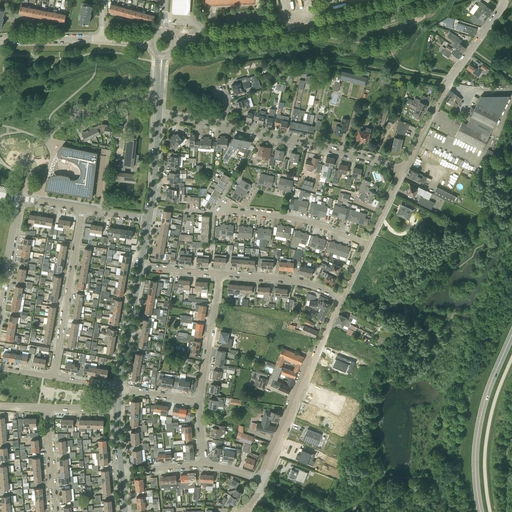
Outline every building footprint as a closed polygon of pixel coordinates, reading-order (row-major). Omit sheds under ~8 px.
[(172,0),(172,13),(176,13),(185,14),(190,14),(190,0),(172,0)] [(489,16),(493,10),(480,1),(477,5),(479,6),(476,9),(473,14),(478,18),(482,12),(489,16)] [(81,13),(79,22),(84,24),(84,23),(89,23),(91,16),(93,17),(93,16),(94,15),(94,14),(91,13),(92,13),(91,12),(92,6),(87,4),(87,5),(83,4),(81,13)] [(115,13),(117,6),(111,4),(109,11),(115,13)] [(26,15),(28,7),(21,6),(19,13),(26,15)] [(117,6),(115,13),(121,15),(123,7),(117,6)] [(128,16),(130,9),(123,7),(121,15),(128,16)] [(134,18),(136,11),(130,9),(128,16),(134,18)] [(140,20),(142,12),(136,11),(134,18),(140,20)] [(146,21),(148,14),(142,12),(140,20),(146,21)] [(59,13),(58,21),(64,22),(66,14),(59,13)] [(148,14),(146,21),(153,23),(155,16),(148,14)] [(453,25),(455,19),(448,17),(442,21),(453,25)] [(457,23),(455,29),(463,31),(468,33),(468,34),(475,36),(477,29),(457,23)] [(447,37),(455,42),(452,46),(453,46),(456,48),(462,53),(466,48),(457,41),(459,38),(450,32),(447,37)] [(447,45),(445,48),(452,53),(459,58),(462,53),(456,48),(453,46),(452,49),(447,45)] [(483,65),(481,68),(479,67),(478,69),(470,63),(466,68),(479,77),(481,74),(482,72),(481,72),(483,69),(485,71),(487,68),(483,65)] [(366,86),(369,76),(340,69),(338,79),(351,82),(366,86)] [(231,85),(232,89),(255,82),(255,81),(257,80),(256,75),(246,78),(245,77),(236,80),(237,83),(232,85),(231,85)] [(335,81),(333,88),(333,90),(338,91),(339,87),(340,88),(341,83),(335,81)] [(236,92),(236,95),(243,92),(242,89),(256,85),(255,82),(232,89),(233,92),(234,92),(235,93),(236,92)] [(456,107),(459,103),(462,99),(450,90),(447,95),(444,99),(447,101),(448,101),(452,104),(456,107)] [(467,124),(466,124),(489,136),(493,128),(510,95),(480,96),(470,117),(471,117),(467,124)] [(247,98),(236,102),(238,107),(243,106),(244,109),(250,107),(247,98)] [(411,103),(425,110),(428,104),(429,101),(421,98),(420,101),(419,101),(418,105),(417,104),(417,103),(412,100),(411,103)] [(425,110),(411,103),(405,101),(404,104),(403,109),(407,111),(409,107),(413,109),(414,111),(414,113),(412,116),(416,117),(415,118),(418,120),(418,118),(420,119),(421,116),(422,117),(425,110)] [(265,114),(264,120),(267,120),(266,126),(271,127),(275,110),(270,108),(269,114),(265,114)] [(289,117),(280,115),(282,108),(278,108),(275,124),(281,126),(280,129),(286,130),(289,117)] [(295,132),(299,110),(299,109),(293,108),(289,131),(295,132)] [(257,112),(255,118),(258,118),(257,124),(263,125),(264,120),(265,114),(266,111),(260,110),(260,112),(257,112)] [(299,110),(295,132),(301,133),(303,124),(300,123),(302,115),(304,116),(305,111),(299,110)] [(252,117),(255,118),(257,112),(254,111),(253,113),(248,112),(246,121),(251,122),(252,117)] [(387,114),(381,112),(378,121),(384,123),(387,114)] [(303,121),(303,124),(301,133),(307,134),(311,115),(308,114),(306,122),(303,121)] [(315,126),(314,129),(319,130),(324,116),(318,114),(316,118),(317,118),(315,126)] [(346,133),(349,119),(342,118),(341,122),(333,121),(331,130),(335,131),(334,134),(342,136),(343,132),(346,133)] [(398,121),(395,132),(404,135),(409,125),(398,121)] [(489,136),(466,124),(462,122),(455,137),(482,150),(485,143),(487,144),(490,139),(488,138),(489,136)] [(97,126),(100,133),(101,133),(102,133),(103,133),(104,133),(105,124),(104,124),(103,124),(102,124),(100,124),(99,124),(98,125),(97,125),(97,126)] [(95,136),(100,133),(97,126),(92,128),(95,136)] [(359,130),(356,139),(364,141),(364,142),(366,143),(367,142),(368,142),(371,128),(367,127),(366,130),(364,129),(363,131),(359,130)] [(95,136),(92,128),(87,130),(90,138),(95,136)] [(90,138),(87,130),(82,133),(85,141),(90,138)] [(198,147),(198,141),(195,141),(196,134),(193,134),(193,132),(190,132),(189,147),(198,147)] [(172,135),(180,144),(182,146),(186,142),(185,142),(187,140),(182,133),(179,135),(177,133),(176,135),(174,134),(172,135)] [(180,144),(172,135),(170,137),(171,139),(170,140),(172,142),(169,144),(173,149),(176,147),(180,144)] [(206,148),(206,137),(204,136),(204,138),(201,138),(201,141),(198,141),(198,147),(201,148),(206,148)] [(222,151),(222,149),(223,136),(220,136),(220,137),(218,137),(217,142),(214,142),(214,148),(214,150),(222,151)] [(222,149),(227,150),(229,145),(232,139),(228,139),(228,138),(225,138),(225,136),(223,136),(222,149)] [(232,153),(234,152),(237,148),(241,138),(234,136),(232,139),(227,150),(223,158),(227,161),(232,153)] [(118,159),(118,158),(116,158),(116,159),(115,159),(114,172),(117,172),(116,180),(136,183),(137,174),(136,174),(137,169),(136,168),(136,166),(141,167),(142,161),(138,160),(139,155),(135,155),(137,140),(137,138),(132,137),(132,140),(128,139),(127,153),(124,153),(123,159),(126,159),(126,162),(121,161),(121,159),(119,159),(118,159)] [(206,137),(206,148),(211,148),(214,148),(214,142),(211,142),(211,139),(209,139),(209,137),(206,137)] [(395,137),(392,149),(400,151),(403,139),(395,137)] [(237,148),(240,149),(242,150),(247,139),(241,138),(237,148)] [(242,150),(240,149),(239,151),(244,153),(243,156),(247,158),(249,153),(251,150),(248,149),(253,140),(247,139),(242,150)] [(71,179),(70,178),(70,177),(69,176),(68,176),(67,175),(66,175),(65,175),(63,175),(62,174),(61,174),(59,174),(58,174),(57,174),(55,175),(54,175),(53,175),(52,176),(51,176),(50,177),(49,177),(48,178),(47,179),(47,180),(47,181),(45,190),(92,198),(98,153),(62,145),(58,151),(58,152),(57,153),(57,154),(57,155),(58,156),(59,156),(59,157),(59,156),(60,157),(61,157),(62,157),(64,158),(65,158),(66,158),(67,158),(69,159),(70,159),(71,160),(73,161),(74,161),(75,162),(77,163),(79,165),(80,167),(80,168),(81,170),(81,172),(81,173),(81,174),(81,175),(80,176),(80,177),(79,178),(78,179),(77,179),(76,180),(75,180),(74,180),(73,180),(72,180),(71,179)] [(270,150),(267,149),(267,148),(264,147),(264,146),(259,145),(258,154),(263,155),(262,159),(268,160),(270,150)] [(281,150),(276,149),(275,157),(271,156),(270,165),(271,166),(273,166),(274,160),(277,160),(278,158),(282,159),(283,153),(284,153),(285,150),(281,149),(281,150)] [(289,162),(293,163),(293,161),(297,162),(298,156),(299,157),(300,153),(296,152),(296,153),(291,152),(290,160),(286,159),(284,168),(288,169),(289,162)] [(168,161),(179,161),(180,153),(174,153),(173,156),(170,156),(170,158),(168,158),(168,161)] [(312,162),(309,161),(306,160),(305,165),(308,166),(307,168),(313,170),(313,167),(317,168),(316,172),(320,173),(322,164),(317,163),(318,159),(313,157),(312,162)] [(331,157),(326,177),(326,178),(329,179),(331,168),(332,168),(335,158),(334,158),(333,158),(332,157),(332,158),(331,157)] [(172,169),(179,170),(179,161),(168,161),(168,164),(170,164),(170,166),(173,166),(172,169)] [(346,174),(348,166),(340,164),(338,171),(335,170),(333,182),(337,183),(339,178),(340,178),(341,173),(346,174)] [(349,177),(352,178),(351,180),(353,180),(353,178),(355,179),(355,180),(360,181),(361,177),(360,177),(362,169),(354,167),(352,176),(351,177),(349,177)] [(409,168),(406,175),(423,183),(426,179),(430,181),(431,179),(427,177),(409,168)] [(167,177),(178,178),(183,178),(183,173),(186,173),(186,170),(179,170),(172,169),(172,172),(169,172),(169,174),(167,174),(167,177)] [(220,179),(227,182),(228,180),(228,181),(230,177),(223,173),(220,179)] [(258,184),(265,186),(267,175),(261,173),(258,184)] [(267,175),(265,186),(272,187),(274,177),(267,175)] [(171,186),(178,186),(184,186),(184,183),(178,183),(178,178),(167,177),(167,180),(169,180),(169,182),(172,183),(171,186)] [(277,188),(284,190),(286,179),(280,178),(277,188)] [(227,182),(220,179),(217,184),(224,188),(226,185),(225,184),(227,182)] [(238,185),(248,191),(251,185),(242,179),(238,185)] [(286,179),(284,190),(291,192),(293,181),(286,179)] [(304,179),(302,187),(311,190),(314,182),(304,179)] [(362,192),(374,198),(376,193),(375,193),(375,192),(376,192),(378,189),(377,189),(378,189),(378,188),(378,187),(377,187),(377,186),(376,186),(375,186),(371,187),(370,187),(370,188),(368,187),(370,182),(364,179),(358,191),(362,192)] [(224,188),(217,184),(214,190),(220,193),(221,191),(222,192),(224,188)] [(235,191),(244,197),(248,191),(238,185),(235,191)] [(423,196),(425,190),(418,186),(417,189),(410,185),(408,190),(406,190),(405,191),(406,193),(414,196),(415,194),(417,195),(418,193),(421,195),(423,196)] [(166,193),(177,194),(178,186),(171,186),(171,189),(168,188),(168,191),(166,191),(166,193)] [(437,187),(433,194),(453,203),(456,196),(437,187)] [(220,193),(214,190),(211,195),(218,199),(220,195),(219,195),(220,193)] [(299,211),(302,200),(304,190),(300,190),(298,199),(295,199),(295,200),(291,199),(289,207),(293,208),(292,209),(299,211)] [(244,197),(235,191),(231,197),(241,203),(244,197)] [(344,194),(340,192),(337,199),(347,203),(350,195),(344,193),(344,194)] [(374,198),(362,192),(359,198),(365,201),(365,199),(372,202),(374,198)] [(181,194),(177,194),(166,193),(166,196),(168,196),(167,199),(170,199),(170,202),(180,203),(181,194)] [(218,199),(211,195),(208,201),(214,204),(215,202),(216,202),(218,199)] [(423,196),(421,195),(417,203),(431,209),(434,203),(422,197),(423,196)] [(302,200),(299,211),(306,213),(308,202),(302,200)] [(214,204),(208,201),(205,206),(211,210),(213,206),(214,204)] [(401,206),(397,214),(408,219),(411,211),(412,211),(414,207),(402,201),(400,206),(401,206)] [(309,212),(312,213),(312,214),(318,215),(321,205),(311,202),(309,212)] [(322,202),(321,205),(318,215),(325,217),(328,206),(325,205),(325,202),(322,202)] [(338,217),(341,207),(334,205),(331,216),(338,217)] [(348,209),(341,207),(338,217),(345,219),(348,209)] [(357,223),(360,212),(353,210),(350,221),(357,223)] [(366,214),(360,212),(357,223),(367,225),(369,219),(365,218),(366,214)] [(419,220),(416,227),(422,230),(426,223),(419,220)] [(225,238),(226,236),(227,225),(220,224),(220,227),(217,226),(216,233),(219,233),(219,235),(222,235),(222,238),(225,238)] [(234,225),(227,225),(226,236),(233,236),(234,225)] [(282,237),(284,226),(278,225),(275,236),(282,237)] [(245,238),(246,227),(239,226),(238,233),(236,233),(235,237),(245,238)] [(282,237),(289,238),(291,227),(284,226),(282,237)] [(253,227),(246,227),(245,238),(252,238),(253,227)] [(264,240),(265,229),(258,228),(257,239),(260,239),(259,247),(260,247),(263,248),(264,240)] [(265,229),(264,240),(263,248),(266,248),(266,244),(267,244),(268,240),(271,240),(272,230),(265,229)] [(299,243),(303,232),(296,230),(293,241),(299,243)] [(309,235),(303,232),(299,243),(306,245),(309,235)] [(23,244),(31,245),(32,239),(33,240),(34,237),(28,236),(27,238),(24,238),(23,244)] [(316,248),(320,238),(313,236),(310,246),(316,248)] [(320,238),(316,248),(323,250),(326,240),(320,238)] [(333,254),(337,243),(330,241),(327,252),(330,253),(329,255),(330,256),(329,258),(332,259),(333,254)] [(340,256),(343,245),(337,243),(333,254),(340,256)] [(350,247),(343,245),(340,256),(346,258),(350,247)] [(65,258),(56,257),(55,263),(64,265),(65,258)] [(50,262),(48,262),(44,261),(42,271),(53,272),(54,270),(63,272),(64,265),(55,263),(54,270),(49,268),(50,262)] [(332,267),(322,263),(320,266),(337,274),(340,267),(333,264),(332,267)] [(305,274),(307,265),(301,264),(298,273),(305,274)] [(314,267),(307,265),(305,274),(312,276),(314,267)] [(324,268),(321,267),(319,273),(322,274),(321,275),(326,277),(325,281),(332,284),(335,278),(322,271),(324,268)] [(88,269),(81,268),(80,275),(90,276),(91,277),(92,272),(88,272),(88,269)] [(90,276),(80,275),(79,281),(89,283),(90,276)] [(90,283),(89,283),(79,281),(78,288),(85,289),(88,289),(88,292),(99,294),(101,285),(96,284),(96,290),(89,288),(90,283)] [(106,286),(102,285),(101,294),(109,295),(110,292),(105,291),(106,286)] [(160,289),(156,288),(150,287),(148,294),(155,295),(159,295),(160,289)] [(124,289),(118,288),(115,288),(114,294),(123,296),(124,289)] [(76,299),(83,300),(87,301),(88,299),(86,299),(87,295),(77,293),(76,299)] [(309,306),(312,306),(315,307),(314,310),(313,310),(311,315),(323,320),(328,310),(317,307),(318,302),(313,301),(310,300),(309,306)] [(318,302),(317,307),(328,310),(330,304),(327,303),(324,301),(323,302),(319,300),(318,302)] [(197,308),(196,311),(205,312),(207,306),(196,304),(195,307),(197,308)] [(156,309),(153,308),(146,307),(145,313),(155,315),(156,309)] [(196,311),(195,311),(194,317),(204,319),(205,312),(196,311)] [(337,318),(350,324),(353,318),(356,320),(358,317),(351,314),(348,320),(346,319),(347,317),(339,314),(337,318)] [(304,320),(301,318),(299,321),(313,327),(315,323),(305,319),(304,320)] [(350,324),(337,318),(334,323),(342,327),(343,325),(349,327),(355,331),(357,327),(350,324)] [(143,326),(149,327),(153,328),(154,321),(144,319),(143,326)] [(16,322),(9,321),(8,327),(15,329),(18,329),(19,324),(16,323),(16,322)] [(193,322),(192,328),(202,330),(203,324),(193,322)] [(300,329),(302,330),(301,331),(315,337),(318,332),(304,326),(301,325),(300,326),(299,328),(300,329)] [(195,329),(194,336),(195,336),(201,337),(202,330),(192,328),(192,329),(195,329)] [(353,337),(354,334),(353,333),(354,331),(348,329),(346,334),(353,337)] [(233,338),(228,338),(229,333),(220,331),(219,341),(222,341),(221,346),(231,348),(233,338)] [(18,335),(14,335),(7,333),(6,339),(17,341),(18,335)] [(116,336),(106,334),(104,334),(102,340),(108,341),(115,342),(116,336)] [(200,342),(194,341),(189,340),(188,346),(189,346),(189,347),(199,348),(200,342)] [(183,354),(184,352),(182,352),(182,350),(180,349),(181,346),(177,345),(175,353),(183,354)] [(199,348),(189,347),(188,353),(198,355),(199,348)] [(290,376),(295,378),(297,372),(304,357),(283,348),(276,365),(281,367),(284,358),(297,363),(293,371),(283,368),(282,373),(288,375),(290,376)] [(217,350),(216,357),(224,359),(226,351),(217,350)] [(135,360),(142,361),(144,361),(145,355),(136,353),(135,360)] [(215,365),(222,366),(223,366),(223,363),(226,364),(227,359),(224,359),(216,357),(215,365)] [(142,361),(135,360),(134,367),(144,368),(145,365),(141,364),(142,361)] [(81,368),(82,362),(79,361),(79,364),(72,363),(71,371),(77,372),(78,368),(81,368)] [(85,365),(85,362),(82,362),(81,368),(84,369),(83,373),(89,374),(91,366),(85,365)] [(289,393),(293,384),(288,381),(286,386),(276,381),(280,372),(282,373),(283,368),(281,367),(276,365),(271,377),(274,379),(272,385),(289,393)] [(144,368),(134,367),(133,373),(142,375),(143,369),(144,369),(144,368)] [(223,380),(225,372),(221,371),(214,370),(213,378),(223,380)] [(259,380),(257,380),(256,383),(259,385),(259,387),(263,389),(267,379),(268,375),(261,372),(258,372),(257,376),(260,377),(259,380)] [(142,375),(133,373),(131,380),(141,381),(142,375)] [(161,386),(167,386),(168,378),(165,377),(165,374),(160,373),(159,382),(162,382),(161,386)] [(168,378),(167,386),(172,387),(173,384),(176,384),(177,375),(174,374),(171,376),(171,378),(168,378)] [(177,375),(176,384),(179,385),(178,388),(184,389),(185,380),(186,377),(180,376),(180,375),(177,375)] [(293,384),(295,378),(290,376),(288,375),(286,379),(289,380),(288,381),(293,384)] [(185,380),(184,389),(189,390),(190,387),(192,387),(194,380),(191,379),(191,381),(185,380)] [(215,396),(220,396),(221,393),(218,393),(220,385),(211,384),(210,392),(216,393),(215,396)] [(225,397),(220,396),(215,396),(214,400),(210,399),(209,407),(217,408),(218,405),(224,406),(225,397)] [(152,417),(152,420),(152,422),(152,424),(155,424),(154,411),(161,412),(162,405),(155,404),(155,405),(151,405),(151,410),(152,417)] [(162,405),(161,412),(160,415),(167,416),(168,406),(162,405)] [(180,408),(179,415),(178,418),(185,419),(187,409),(180,408)] [(263,421),(270,422),(271,418),(278,421),(281,414),(274,412),(266,411),(263,421)] [(270,422),(263,421),(263,425),(254,423),(253,429),(274,434),(276,428),(269,426),(270,422)] [(211,431),(211,436),(220,437),(221,433),(223,433),(224,429),(225,430),(226,426),(215,424),(214,432),(211,431)] [(242,451),(249,454),(252,445),(251,445),(253,437),(242,433),(239,441),(245,443),(242,451)] [(300,440),(297,446),(307,450),(309,444),(308,443),(311,436),(303,433),(300,440)] [(30,437),(28,438),(28,440),(31,440),(31,446),(39,445),(39,439),(36,439),(36,437),(30,437)] [(83,440),(84,448),(88,448),(87,443),(91,443),(91,439),(83,440)] [(165,460),(165,453),(164,448),(157,448),(156,440),(154,441),(155,452),(155,455),(155,457),(156,462),(159,461),(165,460)] [(82,445),(78,445),(70,446),(70,447),(78,447),(78,448),(79,448),(80,454),(83,454),(82,445)] [(230,450),(228,459),(234,460),(235,455),(239,455),(241,449),(236,448),(235,451),(230,450)] [(253,455),(249,454),(245,465),(252,467),(255,459),(251,458),(253,455)] [(108,458),(100,459),(96,459),(94,459),(94,465),(92,465),(92,468),(98,468),(98,465),(101,465),(108,464),(108,458)] [(291,469),(288,477),(304,483),(306,478),(302,477),(305,471),(297,468),(296,471),(291,469)] [(189,488),(188,474),(181,475),(182,482),(179,482),(180,488),(180,495),(183,495),(182,488),(189,488)] [(207,475),(206,485),(213,486),(212,492),(215,493),(216,483),(213,483),(214,475),(207,475)] [(170,490),(170,489),(169,476),(160,477),(161,487),(165,487),(165,490),(170,490)] [(236,488),(239,483),(233,479),(230,484),(236,488)] [(228,493),(228,494),(239,499),(242,492),(236,489),(235,490),(230,491),(229,491),(228,493)] [(239,499),(228,494),(226,497),(224,496),(222,500),(220,499),(218,503),(224,506),(226,502),(230,504),(231,503),(235,505),(239,499)]
